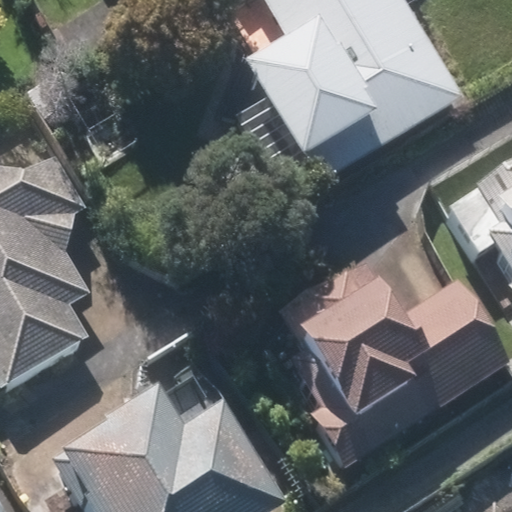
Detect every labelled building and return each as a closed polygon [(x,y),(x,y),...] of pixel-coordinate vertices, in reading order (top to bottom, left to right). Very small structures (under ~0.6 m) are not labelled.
[(390,159),(467,111),(398,0),(241,0),(283,68),(248,90),(305,182),(340,160),(342,163),(378,140),(390,159)] [(93,309),(66,265),(82,210),(52,162),(0,193),(0,402),(87,350),(70,323),(93,309)] [(511,184),(450,226),(479,270),(493,261),(511,289),(511,300),(501,308),(511,324),(511,184)] [(194,279),(99,340),(128,385),(223,325),(194,279)] [(363,283),(261,352),(348,481),(509,371),(456,293),(397,333),(363,283)] [(152,405),(50,474),(75,511),(281,511),(219,420),(181,446),(152,405)] [(458,511),(448,497),(425,511),(458,511)]
